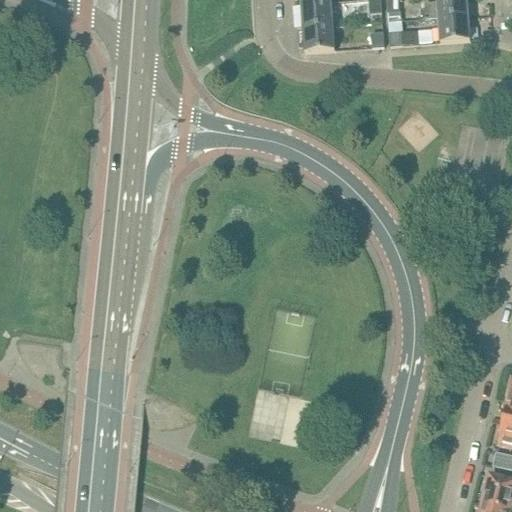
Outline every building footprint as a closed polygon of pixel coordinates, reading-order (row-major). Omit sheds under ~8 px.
[(425,23),(438,22),(468,20),(466,0),(436,0),(437,6),(424,7),(425,23)] [(380,1),(368,2),(370,17),(382,16),(380,1)] [(387,2),(388,16),(400,15),(399,1),(387,2)] [(303,31),(333,29),(331,5),(301,7),(303,31)] [(440,46),(470,43),(468,20),(438,22),(440,46)] [(305,56),(334,53),(333,29),(303,31),(305,56)] [(401,34),(389,35),(390,49),(402,48),(433,46),(432,32),(403,34),(401,34)] [(384,50),(383,35),(371,36),(372,51),(384,50)] [(511,404),(508,403),(507,406),(505,406),(503,414),(505,416),(503,424),(508,425),(508,427),(511,428),(511,404)] [(508,425),(503,424),(501,433),(499,433),(497,441),(499,442),(498,445),(511,448),(511,428),(508,427),(508,425)] [(492,468),(511,472),(511,458),(496,455),(492,468)] [(511,511),(511,482),(490,477),(486,493),(483,493),(480,507),(502,511),(511,511)]
